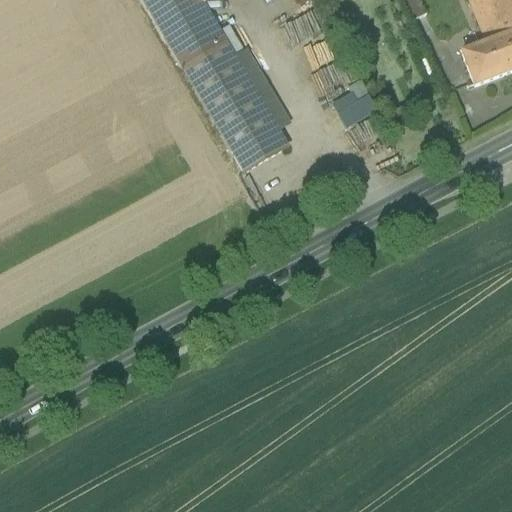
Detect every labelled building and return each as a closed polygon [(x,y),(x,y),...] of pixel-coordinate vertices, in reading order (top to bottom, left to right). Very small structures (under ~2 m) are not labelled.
[(140,0),(244,177),(282,155),(273,140),(288,131),(244,57),(229,65),(194,5),(201,0),(140,0)] [(400,0),(413,23),(427,16),(418,0),(400,0)] [(511,0),(465,0),(483,43),(488,41),(491,48),(511,39),(511,0)] [(286,25),(292,47),(318,40),(312,18),(286,25)] [(511,39),(491,48),(462,58),(474,91),(511,76),(511,39)] [(327,88),(340,82),(332,67),(320,73),(327,88)] [(330,98),(341,126),(375,113),(364,85),(330,98)]
